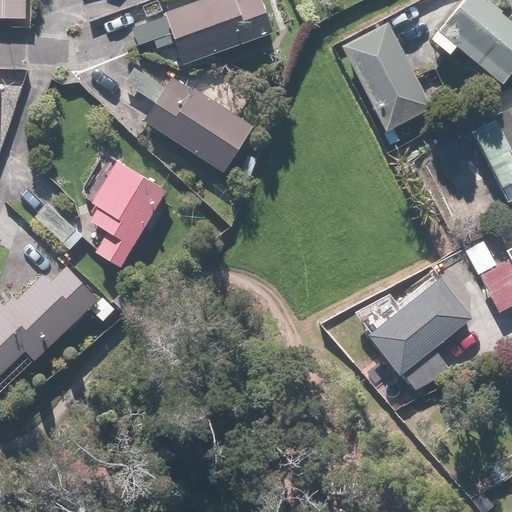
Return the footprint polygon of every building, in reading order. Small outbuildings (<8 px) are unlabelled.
[(22,0),(0,0),(0,19),(23,19),(22,0)] [(268,34),(255,0),(206,0),(154,20),(173,70),(268,34)] [(511,66),(511,33),(472,0),(462,0),(431,37),(493,89),(511,66)] [(380,26),(334,53),(379,134),(426,108),(380,26)] [(247,129),(168,80),(138,128),(217,177),(247,129)] [(511,111),(464,136),(494,194),(511,184),(511,111)] [(160,196),(106,163),(82,203),(94,210),(84,227),(99,236),(87,256),(114,272),(160,196)] [(511,249),(500,255),(506,267),(478,280),(494,312),(511,303),(511,249)] [(0,312),(0,389),(92,306),(62,273),(46,287),(40,280),(17,300),(15,299),(0,312)] [(393,381),(397,377),(417,399),(447,372),(428,350),(464,317),(430,278),(358,342),(393,381)]
